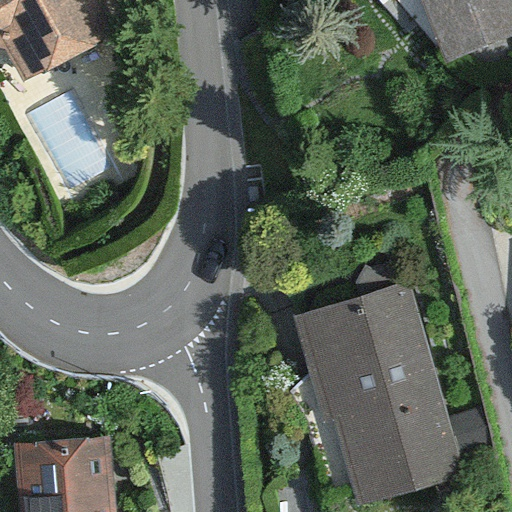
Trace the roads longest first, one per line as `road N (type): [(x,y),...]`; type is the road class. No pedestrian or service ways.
road 1 (tertiary): [(180,291),(218,209),(207,0)]
road 2 (residential): [(180,291),(223,421),(228,511)]
road 3 (tertiary): [(0,262),(24,296),(74,323),(131,321),(180,291)]
